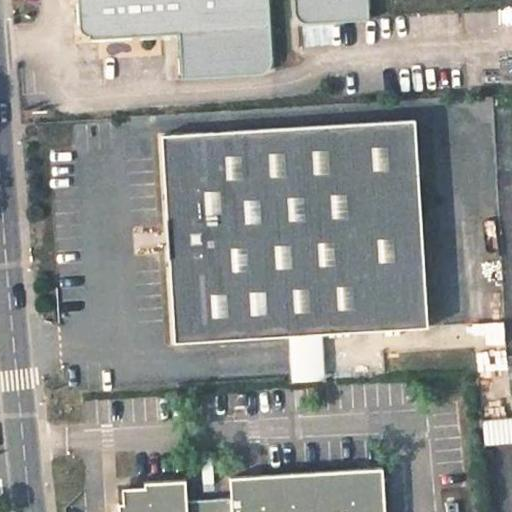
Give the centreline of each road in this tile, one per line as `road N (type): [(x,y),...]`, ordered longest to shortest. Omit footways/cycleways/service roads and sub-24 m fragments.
road 1 (unknown): [(415,511),(412,464),(388,442),(180,447),(25,476)]
road 2 (secondary): [(27,511),(0,188)]
